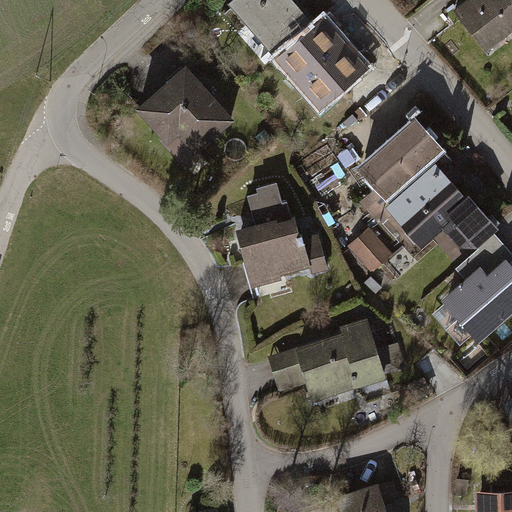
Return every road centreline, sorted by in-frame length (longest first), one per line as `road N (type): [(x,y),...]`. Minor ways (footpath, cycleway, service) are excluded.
road 1 (residential): [(64,136),(184,239),(205,274),(223,321),(256,502)]
road 2 (residential): [(371,0),(511,168)]
road 3 (residential): [(256,502),(439,422)]
road 4 (residential): [(64,136),(60,113),(70,89),(163,0)]
road 5 (unclassified): [(0,236),(23,167),(64,136)]
